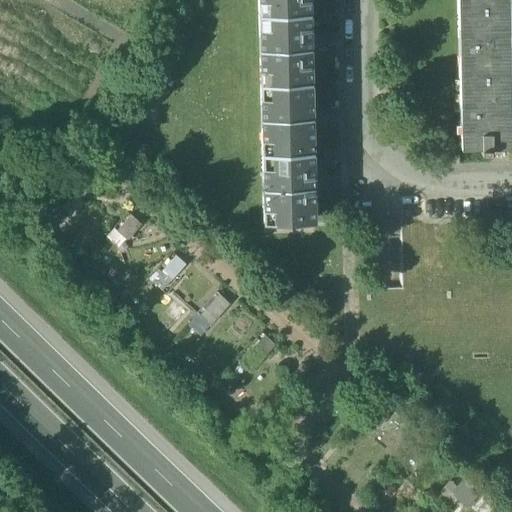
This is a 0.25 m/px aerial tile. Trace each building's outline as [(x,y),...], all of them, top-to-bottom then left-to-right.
[(308,0),(257,0),(258,12),(308,11),(308,0)] [(507,0),(456,0),(457,8),(507,7),(507,0)] [(507,7),(457,8),(458,77),(509,76),(507,7)] [(308,11),(258,12),(259,82),(310,81),(308,11)] [(509,76),(458,77),(460,147),(479,146),(480,152),(490,152),(490,146),(510,146),(509,76)] [(310,81),(259,82),(261,151),(312,150),(310,81)] [(312,150),(261,151),(263,220),(313,219),(312,150)] [(81,174),(69,188),(73,191),(62,204),(73,214),(84,201),(80,198),(92,183),(81,174)] [(130,214),(108,238),(118,247),(140,223),(130,214)] [(175,254),(160,270),(170,279),(185,263),(175,254)] [(218,294),(200,314),(210,323),(228,303),(218,294)] [(263,333),(239,359),(248,368),(272,342),(263,333)] [(382,411),(365,396),(356,407),(373,422),(382,411)] [(425,453),(410,438),(401,448),(417,462),(425,453)] [(479,491),(463,477),(450,492),(466,507),(479,491)]
